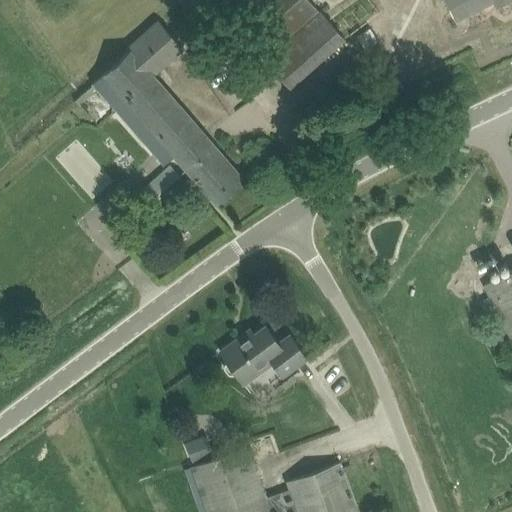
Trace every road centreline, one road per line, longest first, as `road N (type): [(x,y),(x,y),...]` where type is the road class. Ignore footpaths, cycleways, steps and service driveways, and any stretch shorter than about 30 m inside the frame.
road 1 (unclassified): [(0,425),(281,214)]
road 2 (unclassified): [(430,511),(365,335),(281,214)]
road 3 (unclassified): [(281,214),(511,96)]
